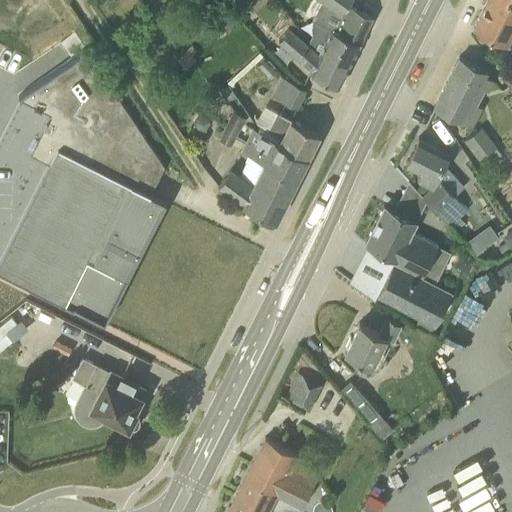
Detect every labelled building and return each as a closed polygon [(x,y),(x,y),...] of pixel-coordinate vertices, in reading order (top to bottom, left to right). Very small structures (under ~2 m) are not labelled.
[(246,0),(245,1),(253,12),(268,0),(246,0)] [(317,53),(348,67),(372,16),(349,5),(351,0),(322,0),(312,18),(311,33),(307,43),(317,53)] [(507,45),(511,33),(511,0),(488,0),(474,28),(507,45)] [(339,86),(348,67),(317,53),(307,43),(289,28),(279,41),(312,68),(310,72),(339,86)] [(88,52),(21,97),(51,113),(31,152),(50,162),(0,261),(0,268),(74,305),(73,308),(129,336),(122,350),(189,384),(258,248),(234,236),(235,234),(226,230),(209,222),(150,192),(164,165),(88,52)] [(488,90),(494,79),(487,75),(489,71),(460,56),(434,107),(472,126),(483,106),(474,101),(481,87),(488,90)] [(298,106),(306,91),(291,83),(284,99),(298,106)] [(271,96),(268,105),(294,116),(297,107),(271,96)] [(234,111),(219,139),(231,145),(235,136),(242,123),(245,117),(234,111)] [(319,133),(277,112),(268,131),(282,138),(279,142),(307,156),(319,133)] [(196,116),(193,120),(194,125),(196,130),(201,132),(210,120),(208,115),(202,114),(196,116)] [(257,130),(253,128),(246,142),(278,158),(275,163),(278,165),(276,169),(296,179),(307,156),(279,142),(282,138),(268,131),(259,126),(257,130)] [(496,146),(497,146),(482,126),(465,139),(480,158),(496,146)] [(450,223),(467,207),(454,194),(440,177),(451,153),(419,137),(406,162),(421,170),(417,177),(429,183),(423,194),(450,223)] [(278,158),(246,142),(246,143),(242,150),(251,156),(242,177),(230,169),(218,184),(242,201),(276,218),(296,179),(276,169),(278,165),(275,163),(278,158)] [(496,146),(480,158),(486,166),(502,153),(496,146)] [(508,183),(511,179),(511,168),(502,175),(508,183)] [(435,323),(452,291),(433,281),(424,276),(438,248),(439,246),(411,231),(417,221),(384,204),(365,242),(395,257),(377,293),(435,323)] [(487,221),(464,237),(474,250),(496,234),(487,221)] [(511,229),(502,236),(509,247),(511,244),(511,229)] [(379,368),(401,324),(387,317),(380,332),(359,322),(345,351),(379,368)] [(139,415),(136,412),(134,411),(145,388),(96,365),(96,363),(83,357),(73,377),(86,384),(78,400),(76,407),(77,414),(82,419),(88,422),(94,422),(100,419),(105,414),(129,426),(134,427),(138,425),(140,420),(139,415)] [(309,410),(322,384),(299,372),(286,398),(309,410)] [(382,439),(393,429),(350,380),(340,389),(382,439)] [(294,460),(298,453),(265,437),(227,511),(266,511),(276,493),(303,507),(320,473),(294,460)]
